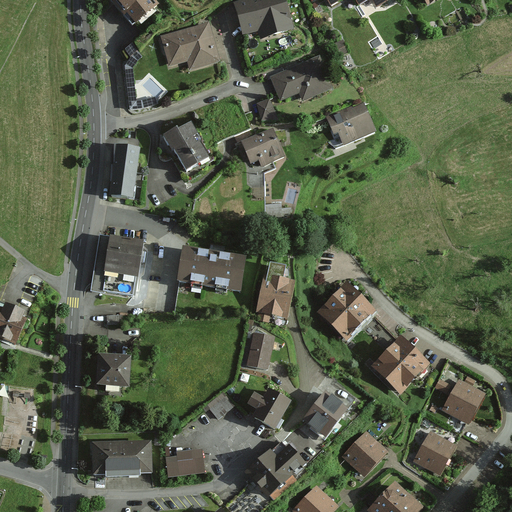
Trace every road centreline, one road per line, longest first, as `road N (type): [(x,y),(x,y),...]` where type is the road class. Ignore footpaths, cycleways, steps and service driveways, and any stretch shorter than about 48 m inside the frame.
road 1 (secondary): [(63,480),(93,122)]
road 2 (residential): [(294,324),(302,401),(278,437),(220,483),(180,493),(63,493)]
road 3 (residential): [(511,414),(500,380),(422,333),(336,259)]
road 4 (residential): [(222,16),(239,83),(153,115),(93,122)]
road 5 (secondary): [(93,122),(80,0)]
